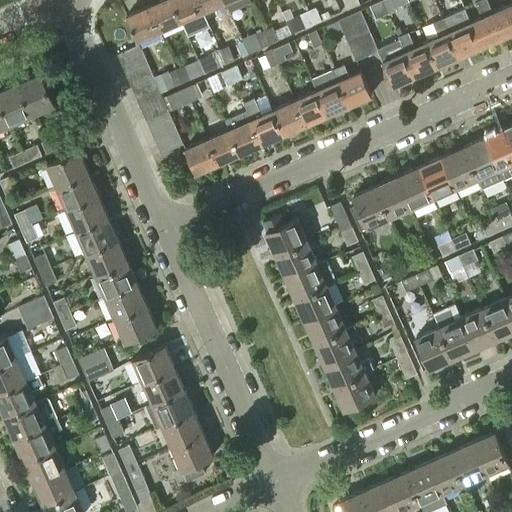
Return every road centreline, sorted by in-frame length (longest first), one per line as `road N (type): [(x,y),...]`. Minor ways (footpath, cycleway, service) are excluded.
road 1 (residential): [(164,233),(511,80)]
road 2 (residential): [(276,483),(164,233)]
road 3 (residential): [(276,483),(511,381)]
road 4 (residential): [(164,233),(60,0)]
